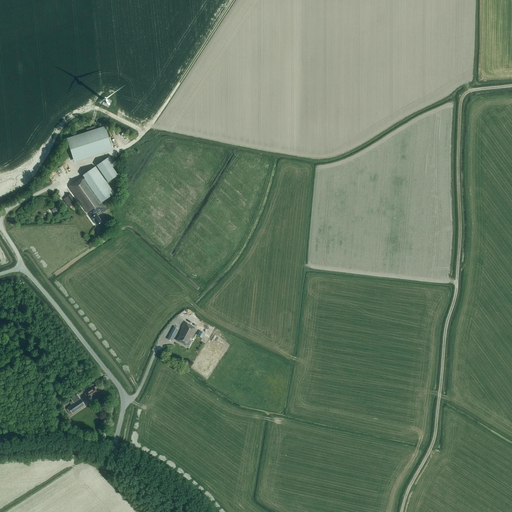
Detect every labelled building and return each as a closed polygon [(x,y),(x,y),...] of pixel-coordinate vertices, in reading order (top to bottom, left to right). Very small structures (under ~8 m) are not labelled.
[(106,128),(67,141),(73,160),(112,148),(106,128)] [(114,135),(113,136),(113,137),(112,138),(112,139),(112,140),(112,141),(113,142),(113,143),(114,144),(114,145),(115,145),(116,146),(117,146),(118,146),(119,146),(120,146),(121,146),(122,146),(123,145),(124,144),(124,143),(125,142),(125,141),(125,140),(125,139),(125,138),(125,137),(124,136),(124,135),(123,135),(122,134),(121,134),(120,134),(119,133),(118,133),(117,134),(116,134),(115,135),(114,135)] [(108,182),(118,175),(112,167),(114,166),(109,157),(97,166),(108,182)] [(114,194),(96,167),(83,176),(84,177),(69,187),(87,213),(88,213),(92,218),(97,226),(102,222),(96,214),(106,207),(102,202),(114,194)] [(69,207),(73,205),(77,202),(71,194),(67,197),(64,200),(69,207)] [(191,341),(189,340),(191,337),(192,338),(197,329),(185,323),(180,333),(177,341),(186,346),(187,345),(189,346),(191,341)] [(168,335),(166,338),(171,341),(178,329),(174,327),(169,335),(168,335)] [(85,394),(88,398),(89,398),(89,399),(90,400),(91,400),(92,400),(97,396),(95,394),(100,390),(97,386),(85,394)] [(70,415),(85,405),(81,399),(80,399),(77,394),(71,399),(72,401),(69,403),(67,407),(68,408),(66,409),(70,415)]
